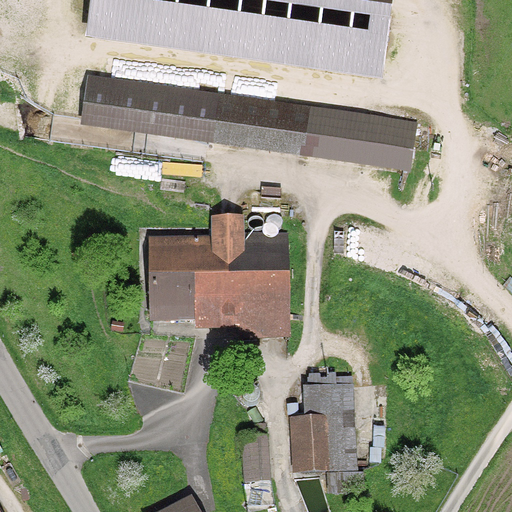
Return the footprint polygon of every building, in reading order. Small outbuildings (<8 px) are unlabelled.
[(388,0),(94,0),(91,30),(379,70),(388,0)] [(417,124),(89,78),(83,122),(410,168),(417,124)] [(275,219),(272,218),(269,219),(266,220),(264,223),(264,226),(264,229),(266,232),(268,234),(271,235),(275,234),(278,232),(280,230),(280,226),(280,223),(278,221),(275,219)] [(246,227),(247,231),(249,233),(252,235),(255,235),(258,234),(261,232),(262,229),(263,226),(262,223),(260,220),(257,219),(254,219),(251,219),(248,221),(247,224),(246,227)] [(238,224),(214,225),(214,243),(148,244),(150,322),(238,319),(238,339),(288,337),(285,241),(239,243),(238,224)] [(249,391),(245,392),(243,394),(241,397),(241,400),(242,404),(244,406),(247,408),(250,408),(254,407),(256,405),(258,403),(258,399),(257,396),(255,393),(252,391),(249,391)] [(296,475),(326,474),(325,420),(295,421),(296,475)] [(268,479),(265,439),(240,441),(243,480),(268,479)] [(361,475),(326,475),(326,494),(362,493),(361,475)] [(201,511),(192,494),(157,511),(201,511)]
